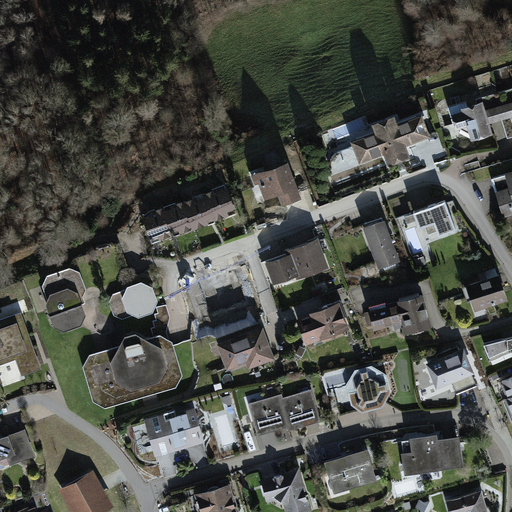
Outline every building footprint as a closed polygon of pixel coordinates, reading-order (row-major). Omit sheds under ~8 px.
[(477,86),(490,84),(488,74),(475,75),(477,86)] [(483,101),(467,105),(467,103),(450,108),(457,132),(472,140),(493,134),(483,101)] [(373,122),(376,131),(351,140),(361,164),(385,155),(389,166),(412,158),(408,147),(432,138),(423,114),(399,123),(395,113),(373,122)] [(348,164),(358,161),(353,148),(343,151),(348,164)] [(281,205),(302,197),(288,160),(252,174),(262,200),(277,194),(281,205)] [(511,173),(494,178),(505,218),(511,216),(511,173)] [(216,221),(237,213),(227,184),(206,191),(216,221)] [(195,228),(216,221),(206,191),(185,198),(195,228)] [(173,235),(195,228),(185,198),(163,206),(173,235)] [(421,228),(436,223),(440,236),(456,230),(445,199),(414,210),(421,228)] [(152,242),(173,235),(163,206),(142,213),(152,242)] [(386,220),(364,228),(379,270),(402,262),(386,220)] [(290,249),(292,254),(300,278),(301,280),(330,270),(320,239),(290,249)] [(292,254),(266,263),(274,286),(300,278),(292,254)] [(81,272),(71,267),(48,275),(44,285),(48,299),(46,303),(55,327),(65,332),(82,325),(88,313),(83,300),(87,290),(81,272)] [(208,280),(218,310),(250,298),(240,269),(208,280)] [(476,312),(509,302),(500,276),(467,286),(476,312)] [(123,320),(136,315),(139,316),(153,312),(158,302),(152,285),(142,281),(128,286),(126,291),(114,295),(110,302),(115,317),(123,320)] [(404,335),(432,327),(428,314),(422,292),(368,307),(375,332),(401,325),(404,335)] [(297,320),(307,347),(352,331),(343,304),(297,320)] [(0,374),(0,364),(17,359),(23,376),(42,369),(21,311),(0,318),(0,384),(3,383),(0,374)] [(219,344),(229,371),(248,364),(251,372),(277,363),(265,328),(219,344)] [(161,333),(149,337),(137,329),(125,333),(120,345),(91,353),(84,365),(94,400),(106,406),(176,387),(183,375),(173,340),(161,333)] [(494,366),(511,358),(511,333),(484,342),(494,366)] [(466,349),(428,365),(439,391),(454,385),(459,396),(478,388),(473,377),(477,375),(466,349)] [(382,406),(391,391),(388,374),(373,365),(356,370),(347,384),(352,403),(366,410),(382,406)] [(508,398),(511,396),(511,375),(501,380),(508,398)] [(290,428),(321,420),(312,390),(281,398),(289,425),(290,428)] [(258,433),(289,425),(281,398),(281,395),(250,403),(258,433)] [(146,420),(156,455),(205,441),(195,406),(146,420)] [(4,437),(0,435),(0,464),(6,467),(35,456),(25,429),(4,437)] [(403,454),(406,475),(465,466),(461,435),(439,438),(438,434),(411,437),(413,453),(403,454)] [(369,449),(326,461),(336,494),(378,482),(369,449)] [(94,468),(82,475),(76,464),(65,470),(71,481),(60,488),(73,511),(103,511),(115,505),(94,468)] [(287,511),(312,511),(300,469),(262,479),(269,503),(284,499),(287,511)] [(227,511),(238,509),(231,485),(197,495),(202,511),(227,511)] [(489,511),(483,491),(448,501),(450,511),(489,511)] [(432,511),(430,499),(418,502),(420,511),(432,511)]
